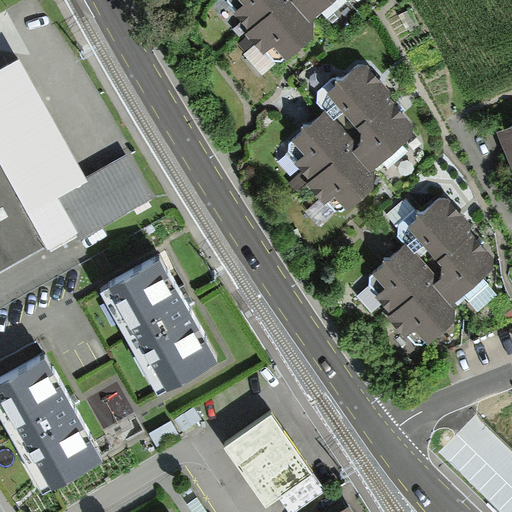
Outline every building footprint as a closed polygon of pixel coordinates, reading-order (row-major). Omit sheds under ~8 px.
[(226,0),(281,61),(319,28),(310,18),(330,0),(226,0)] [(0,263),(70,224),(74,233),(148,192),(124,150),(81,174),(13,53),(0,60),(0,263)] [(283,146),(340,210),(378,177),(369,167),(415,126),(389,97),(393,93),(363,59),(341,79),(337,75),(313,96),(325,109),(283,146)] [(511,118),(496,125),(511,163),(511,118)] [(364,279),(422,343),(459,311),(450,300),(495,260),(468,230),(471,227),(441,193),(417,213),(404,198),(387,212),(400,227),(396,231),(406,242),(364,279)] [(143,354),(164,390),(208,364),(195,343),(205,337),(156,256),(105,287),(133,334),(123,339),(135,359),(143,354)] [(81,434),(88,430),(52,364),(47,367),(38,351),(0,372),(0,392),(17,425),(6,431),(17,449),(28,443),(49,481),(94,457),(81,434)] [(278,496),(288,511),(323,487),(271,412),(224,445),(257,492),(265,505),(278,496)]
